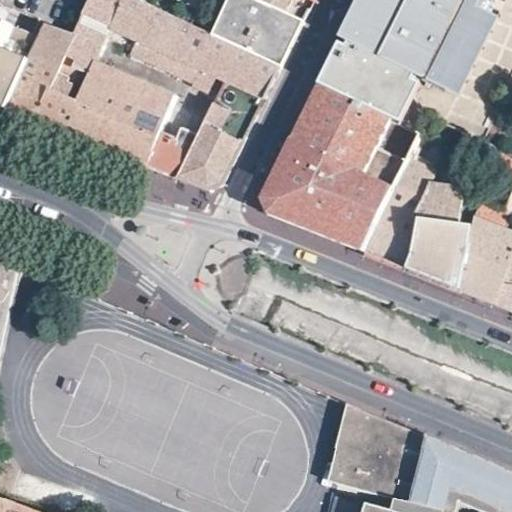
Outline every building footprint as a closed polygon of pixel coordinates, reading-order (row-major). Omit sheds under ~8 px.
[(275,85),(283,68),(193,25),(139,0),(92,0),(86,15),(138,40),(132,53),(194,82),(193,84),(210,92),(218,78),(228,83),(267,102),(275,85)] [(199,10),(204,0),(190,0),(188,5),(199,10)] [(204,0),(199,10),(193,25),(283,68),(295,45),(306,22),(285,12),(261,1),(257,0),(204,0)] [(261,0),(261,1),(285,12),(291,0),(310,0),(316,2),(317,0),(261,0)] [(336,36),(339,37),(315,82),(393,119),(398,121),(416,83),(410,80),(413,72),(458,93),(495,16),(480,9),(483,0),(354,0),(346,17),(336,36)] [(0,106),(9,111),(41,40),(0,23),(0,106)] [(70,52),(96,63),(108,36),(83,24),(77,36),(70,52)] [(91,143),(148,165),(161,133),(176,96),(96,63),(70,52),(77,36),(47,25),(41,40),(9,111),(60,131),(91,143)] [(315,233),(340,242),(367,253),(408,167),(410,164),(379,148),(393,119),(315,82),(288,146),(262,199),(267,214),(315,233)] [(267,102),(228,83),(178,178),(211,190),(226,184),(248,140),(267,102)] [(178,178),(200,135),(182,127),(177,139),(175,139),(161,171),(170,174),(178,178)] [(148,165),(161,171),(175,139),(161,133),(148,165)] [(456,168),(443,163),(436,179),(434,185),(410,270),(434,279),(448,285),(460,229),(467,193),(453,188),(456,168)] [(436,179),(408,167),(367,253),(385,260),(410,270),(434,185),(436,179)] [(498,304),(511,266),(511,232),(507,231),(478,219),(476,231),(465,291),(479,297),(498,304)] [(476,231),(460,229),(448,285),(465,291),(476,231)] [(10,262),(0,257),(0,367),(24,269),(10,262)] [(511,266),(498,304),(509,309),(511,309),(511,266)] [(511,511),(511,473),(348,404),(328,482),(411,504),(408,511),(511,511)] [(47,511),(0,495),(0,511),(47,511)]
